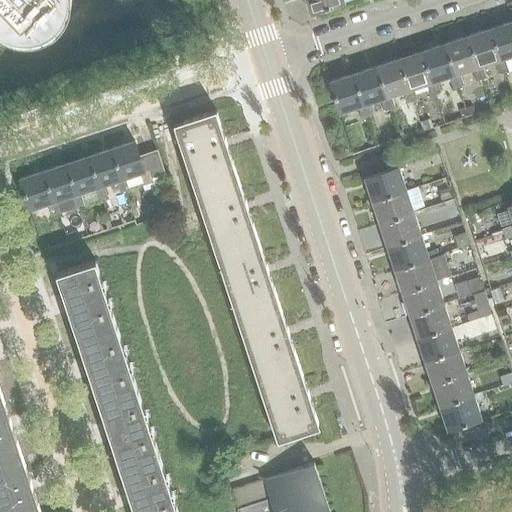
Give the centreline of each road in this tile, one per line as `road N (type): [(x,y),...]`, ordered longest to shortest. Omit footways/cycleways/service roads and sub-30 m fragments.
road 1 (tertiary): [(398,476),(266,59)]
road 2 (residential): [(91,511),(0,231)]
road 3 (residential): [(266,59),(0,148)]
road 4 (residential): [(266,59),(446,0)]
